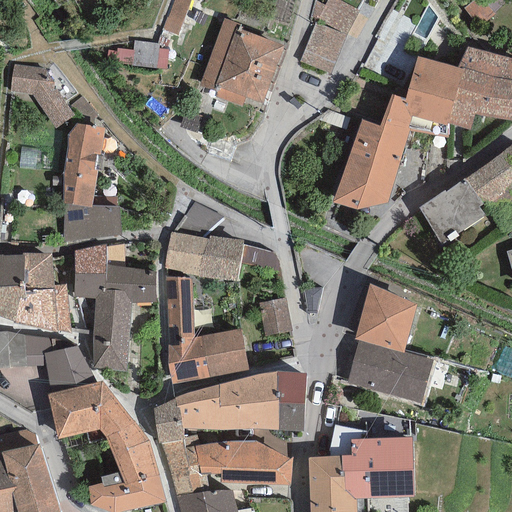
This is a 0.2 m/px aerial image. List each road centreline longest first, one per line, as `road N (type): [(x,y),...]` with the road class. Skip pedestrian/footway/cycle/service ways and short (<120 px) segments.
road 1 (residential): [(388,0),(341,84),(303,109),(267,157),(310,377)]
road 2 (tertiary): [(310,377),(369,244),(428,174),(511,130)]
road 3 (unknown): [(167,511),(147,413),(167,388),(164,298)]
road 4 (residential): [(85,511),(70,502),(52,443),(0,403)]
road 5 (tertiary): [(300,511),(310,377)]
